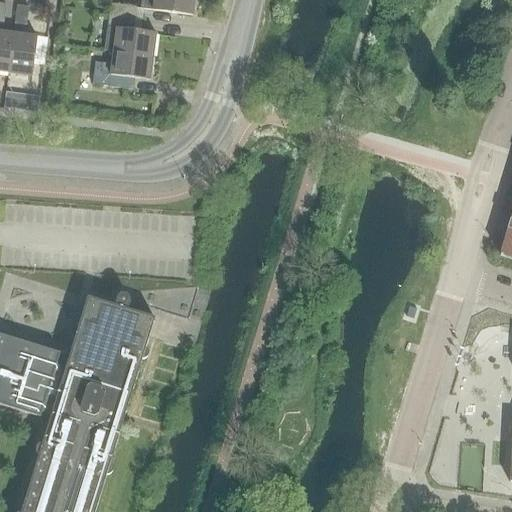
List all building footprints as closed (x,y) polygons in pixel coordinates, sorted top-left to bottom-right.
[(141,0),(140,10),(192,17),(193,0),(153,0),(154,1),(145,0),(141,0)] [(0,4),(0,73),(8,74),(13,35),(0,33),(0,25),(2,26),(5,5),(0,4)] [(111,5),(109,16),(135,20),(137,8),(111,5)] [(25,29),(28,8),(16,7),(13,35),(8,74),(31,77),(37,38),(20,36),(21,28),(25,29)] [(135,20),(109,16),(107,29),(104,51),(113,52),(152,58),(155,34),(133,31),(135,20)] [(149,80),(152,58),(113,52),(111,65),(95,63),(92,84),(126,89),(127,78),(149,80)] [(511,215),(511,220),(509,220),(507,229),(508,230),(500,256),(511,259),(511,215)] [(94,511),(105,477),(106,477),(107,476),(109,476),(109,475),(110,475),(111,474),(111,473),(112,472),(112,470),(112,469),(111,468),(111,467),(110,466),(110,465),(109,465),(118,435),(124,415),(141,361),(142,361),(143,361),(144,360),(145,360),(146,359),(147,358),(147,357),(147,356),(148,355),(147,354),(147,352),(147,351),(146,350),(145,350),(144,349),(148,337),(154,319),(127,311),(129,304),(129,303),(129,302),(129,301),(129,300),(128,300),(128,299),(128,298),(127,298),(127,297),(126,297),(126,296),(125,296),(124,296),(123,295),(122,295),(121,295),(120,296),(119,296),(118,296),(118,297),(117,297),(117,298),(116,298),(116,299),(116,300),(115,300),(114,306),(113,307),(86,298),(77,328),(76,328),(75,328),(74,329),(73,329),(72,330),(71,331),(70,332),(70,333),(70,334),(70,335),(70,336),(70,337),(70,338),(71,339),(72,340),(73,340),(73,341),(65,370),(55,367),(59,354),(0,335),(0,406),(39,418),(41,413),(50,416),(41,445),(40,445),(39,445),(38,446),(38,447),(37,448),(36,449),(36,450),(36,451),(36,452),(36,453),(37,454),(38,455),(38,456),(20,511),(94,511)]
